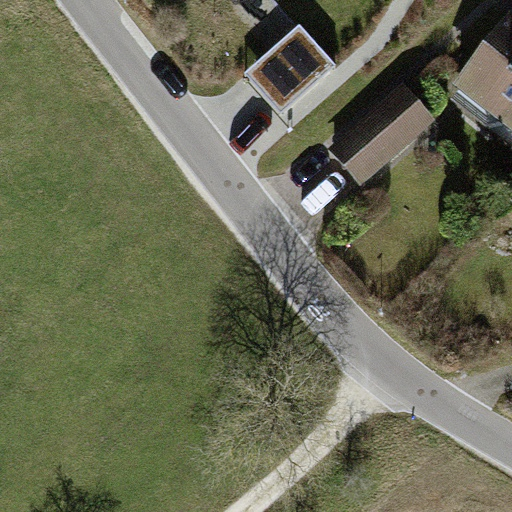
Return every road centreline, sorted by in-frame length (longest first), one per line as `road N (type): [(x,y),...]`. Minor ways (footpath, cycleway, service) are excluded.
road 1 (residential): [(511,453),(400,388),(87,0)]
road 2 (track): [(400,388),(258,511)]
